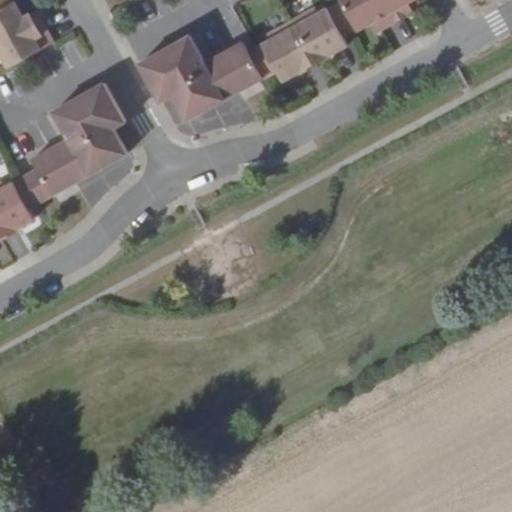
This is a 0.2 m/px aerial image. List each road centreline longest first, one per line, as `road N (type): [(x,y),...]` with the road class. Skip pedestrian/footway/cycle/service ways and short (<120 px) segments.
road 1 (residential): [(177,179),(296,140),(465,39)]
road 2 (residential): [(177,179),(121,214),(88,250),(0,303)]
road 3 (residential): [(79,0),(177,179)]
